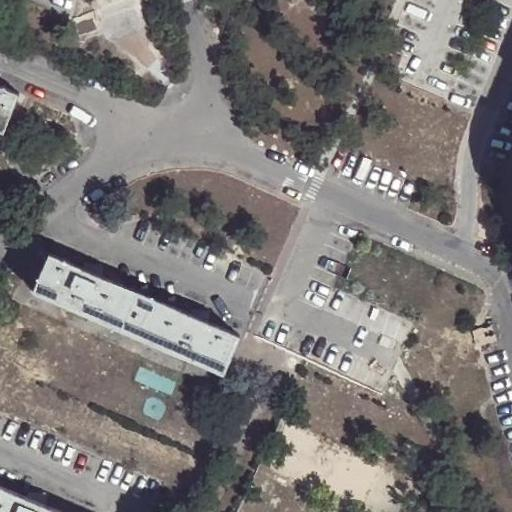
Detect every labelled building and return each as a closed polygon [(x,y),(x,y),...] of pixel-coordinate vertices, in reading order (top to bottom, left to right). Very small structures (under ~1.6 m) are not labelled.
[(0,131),(17,93),(0,85),(0,131)] [(126,312),(136,291),(95,273),(80,267),(47,253),(30,291),(133,336),(140,318),(126,312)] [(80,267),(95,273),(96,265),(82,262),(80,267)] [(189,314),(136,291),(126,312),(140,318),(133,336),(221,373),(238,334),(204,320),(189,314)] [(191,309),(189,314),(204,320),(205,312),(191,309)] [(1,487),(0,489),(0,511),(60,511),(44,505),(29,498),(1,487)] [(31,494),(29,498),(44,505),(46,497),(31,494)]
